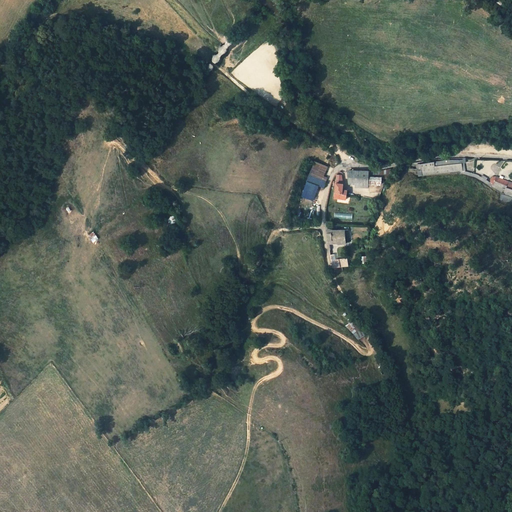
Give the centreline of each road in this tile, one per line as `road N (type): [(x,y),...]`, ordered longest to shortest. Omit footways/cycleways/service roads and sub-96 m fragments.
road 1 (track): [(218,511),(246,452),(252,387),(281,368),(255,354),(283,345),(284,337),(256,328),(257,316),(285,307),(365,353),(364,322)]
road 2 (unclassified): [(511,157),(334,167),(321,221),(329,274)]
road 3 (track): [(347,161),(219,69)]
